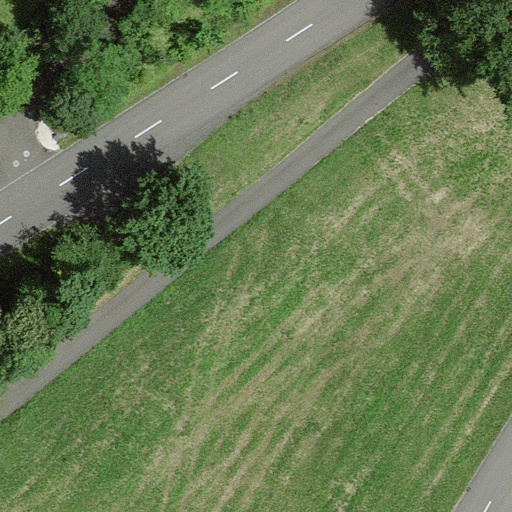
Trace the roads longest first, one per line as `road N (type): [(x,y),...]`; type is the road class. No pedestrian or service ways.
road 1 (unclassified): [(500,0),(0,405)]
road 2 (residential): [(339,0),(0,219)]
road 3 (track): [(121,0),(10,128),(5,150),(30,199)]
